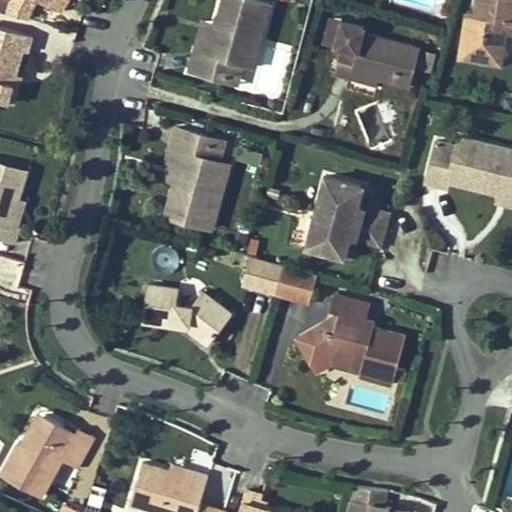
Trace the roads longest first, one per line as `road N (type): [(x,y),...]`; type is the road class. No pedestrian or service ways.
road 1 (residential): [(131,0),(112,40),(88,197),(64,267),(66,319),(83,354),(275,437),(388,461),(429,460),(455,449),(477,382)]
road 2 (residential): [(511,281),(477,279),(452,305),(455,341),(474,367)]
road 3 (unknown): [(209,409),(259,380),(295,314)]
